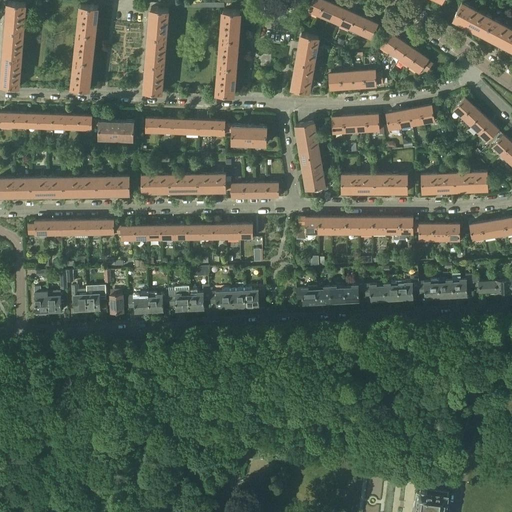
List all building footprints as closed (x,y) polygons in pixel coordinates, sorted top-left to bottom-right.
[(9,0),(7,28),(24,30),(27,2),(9,0)] [(312,0),(309,8),(319,13),(325,0),(312,0)] [(336,3),(329,0),(325,0),(319,13),(330,18),(336,3)] [(462,0),(454,16),(485,33),(494,16),(463,0),(462,0)] [(82,3),(79,31),(96,33),(99,5),(82,3)] [(340,23),(347,8),(336,3),(330,18),(340,23)] [(149,34),(167,36),(169,8),(152,6),(149,34)] [(224,8),(221,37),(239,38),(241,10),(224,8)] [(357,12),(347,8),(340,23),(351,27),(357,12)] [(361,32),(368,17),(357,12),(351,27),(361,32)] [(511,26),(508,24),(494,16),(485,33),(511,47),(511,26)] [(379,22),(368,17),(361,32),(373,37),(379,22)] [(7,28),(5,56),(22,58),(24,30),(7,28)] [(382,44),(392,50),(401,37),(392,30),(382,44)] [(79,31),(75,59),(93,61),(96,33),(79,31)] [(302,32),(297,59),(314,62),(319,35),(302,32)] [(149,34),(147,62),(165,64),(167,36),(149,34)] [(221,37),(219,64),(237,66),(239,38),(221,37)] [(411,44),(401,37),(392,50),(401,57),(411,44)] [(420,51),(411,44),(401,57),(411,64),(420,51)] [(430,58),(420,51),(411,64),(420,71),(423,67),(428,70),(433,63),(429,59),(430,58)] [(22,58),(5,56),(2,84),(20,86),(22,58)] [(90,88),(93,61),(75,59),(72,86),(90,88)] [(310,90),(314,62),(297,59),(292,87),(310,90)] [(165,64),(147,62),(145,90),(162,92),(165,64)] [(237,66),(219,64),(217,93),(234,94),(237,66)] [(376,68),(365,69),(366,85),(378,84),(378,82),(383,82),(383,81),(387,81),(387,78),(383,78),(383,73),(377,73),(376,68)] [(366,85),(365,69),(353,70),(354,86),(366,85)] [(353,70),(341,71),(342,87),(354,86),(353,70)] [(330,71),(331,87),(342,87),(341,71),(330,71)] [(455,107),(463,115),(474,104),(466,95),(455,107)] [(421,105),(424,121),(436,119),(435,114),(441,113),(440,104),(433,105),(433,103),(421,105)] [(483,112),(474,104),(463,115),(472,123),(483,112)] [(421,105),(410,108),(413,123),(424,121),(421,105)] [(410,108),(398,110),(401,125),(413,123),(410,108)] [(0,125),(13,125),(14,111),(1,110),(0,125)] [(389,128),(401,125),(398,110),(387,112),(389,128)] [(27,111),(14,111),(13,125),(27,126),(27,111)] [(27,126),(40,126),(40,112),(27,111),(27,126)] [(54,112),(40,112),(40,126),(53,127),(54,112)] [(53,127),(66,127),(66,113),(54,112),(53,127)] [(380,112),(368,113),(369,129),(380,128),(380,112)] [(472,123),(480,131),(491,120),(483,112),(472,123)] [(80,113),(66,113),(66,127),(79,128),(80,113)] [(93,114),(80,113),(79,128),(95,128),(95,131),(99,131),(100,118),(93,118),(93,114)] [(369,129),(368,113),(356,114),(357,130),(369,129)] [(334,131),(346,130),(345,114),(333,115),(334,131)] [(356,114),(345,114),(346,130),(357,130),(356,114)] [(147,130),(160,131),(161,116),(147,116),(147,130)] [(173,117),(161,116),(160,131),(173,131),(173,117)] [(173,131),(186,132),(187,117),(173,117),(173,131)] [(200,118),(187,117),(186,132),(199,132),(200,118)] [(100,118),(99,131),(99,136),(135,137),(135,119),(100,118)] [(199,132),(212,133),(213,118),(200,118),(199,132)] [(213,118),(212,133),(227,133),(227,131),(233,131),(233,124),(226,123),(226,119),(213,118)] [(302,156),(320,153),(315,120),(296,123),(302,156)] [(500,128),(491,120),(480,131),(488,140),(500,128)] [(233,124),(233,131),(232,141),(250,142),(268,142),(269,124),(251,124),(234,123),(233,123),(233,124)] [(493,144),(502,152),(511,141),(511,139),(504,132),(493,144)] [(511,158),(511,141),(502,152),(510,160),(511,158)] [(320,153),(302,156),(307,189),(326,186),(320,153)] [(488,169),(455,171),(456,189),(489,188),(488,169)] [(227,189),(227,188),(227,181),(227,171),(198,172),(199,189),(227,189)] [(456,189),(455,171),(422,172),(423,191),(456,189)] [(143,190),(171,190),(171,172),(142,173),(143,190)] [(198,172),(171,172),(171,190),(199,189),(198,172)] [(342,190),(375,191),(375,172),(342,172),(342,190)] [(409,172),(375,172),(375,191),(409,191),(409,172)] [(65,193),(98,193),(98,174),(65,175),(65,193)] [(131,174),(98,174),(98,193),(131,193),(131,174)] [(32,175),(16,175),(0,175),(0,194),(32,194),(32,175)] [(65,175),(32,175),(32,194),(65,193),(65,175)] [(268,181),(268,195),(280,194),(280,193),(283,193),(283,188),(281,188),(280,180),(268,181)] [(244,181),(227,181),(227,188),(232,188),(232,195),(245,195),(244,181)] [(257,195),(257,181),(244,181),(245,195),(257,195)] [(268,181),(257,181),(257,195),(268,195),(268,181)] [(306,232),(320,232),(320,215),(306,215),(299,215),(299,222),(297,222),(297,237),(306,237),(306,232)] [(333,215),(320,215),(320,232),(333,232),(333,215)] [(333,232),(347,232),(347,215),(333,215),(333,232)] [(360,215),(347,215),(347,232),(360,232),(360,215)] [(360,232),(373,232),(374,215),(360,215),(360,232)] [(373,232),(387,232),(387,215),(374,215),(373,232)] [(400,239),(400,232),(400,215),(387,215),(387,232),(393,232),(393,239),(400,239)] [(414,232),(414,230),(414,222),(414,215),(400,215),(400,232),(400,239),(406,239),(407,232),(414,232)] [(88,218),(88,232),(102,232),(101,217),(88,218)] [(115,217),(101,217),(102,232),(115,232),(115,224),(115,217)] [(505,217),(494,218),(496,234),(508,232),(505,217)] [(36,233),(49,233),(49,218),(35,218),(36,223),(29,223),(29,233),(36,232),(36,233)] [(62,218),(49,218),(49,233),(62,233),(62,218)] [(62,218),(62,233),(75,232),(75,218),(62,218)] [(88,218),(75,218),(75,232),(88,232),(88,218)] [(494,218),(482,220),(485,236),(496,234),(494,218)] [(473,238),(485,236),(482,220),(470,222),(473,238)] [(201,222),(188,223),(188,237),(201,237),(201,222)] [(201,237),(214,237),(214,222),(201,222),(201,237)] [(227,222),(214,222),(214,237),(227,236),(227,222)] [(227,236),(240,236),(240,222),(227,222),(227,236)] [(254,222),(240,222),(240,236),(254,236),(254,222)] [(414,230),(420,230),(420,238),(434,238),(434,222),(420,222),(414,222),(414,230)] [(447,222),(434,222),(434,238),(447,238),(447,222)] [(461,222),(447,222),(447,238),(461,238),(461,222)] [(122,238),(136,238),(135,223),(122,224),(115,224),(115,232),(122,231),(122,238)] [(148,223),(135,223),(136,238),(149,238),(148,223)] [(149,238),(162,237),(161,223),(148,223),(149,238)] [(175,223),(161,223),(162,237),(175,237),(175,223)] [(175,237),(188,237),(188,223),(175,223),(175,237)] [(457,257),(466,256),(465,247),(459,247),(459,251),(457,251),(457,257)] [(407,279),(399,279),(400,297),(414,297),(414,293),(420,292),(419,280),(418,263),(411,263),(411,278),(407,278),(407,279)] [(461,271),(453,272),(453,277),(453,278),(454,295),(468,294),(468,286),(474,286),(473,273),(467,273),(467,278),(461,278),(461,276),(461,271)] [(479,272),(473,273),(474,286),(479,286),(480,290),(487,290),(487,293),(497,293),(496,278),(480,279),(479,272)] [(506,278),(496,278),(497,293),(507,292),(506,289),(511,288),(511,273),(506,274),(506,278)] [(425,280),(419,280),(420,292),(425,292),(425,296),(440,295),(439,277),(431,278),(431,279),(425,280)] [(447,277),(439,277),(440,295),(454,295),(453,278),(447,279),(447,277)] [(390,281),(385,282),(386,298),(400,297),(399,279),(390,280),(390,281)] [(371,282),(365,283),(366,295),(371,295),(371,299),(386,298),(385,282),(385,280),(376,280),(376,282),(371,282)] [(336,284),(331,284),(332,301),(346,300),(345,282),(336,282),(336,284)] [(353,282),(345,282),(346,300),(360,299),(360,295),(366,295),(365,283),(359,283),(353,283),(353,282)] [(95,292),(87,293),(88,309),(89,309),(90,310),(95,310),(95,308),(101,308),(100,295),(102,295),(101,283),(94,283),(95,292)] [(198,288),(189,288),(190,308),(205,307),(205,303),(211,302),(210,290),(210,283),(204,284),(204,291),(198,291),(198,289),(198,288)] [(302,286),(297,286),(297,298),(303,298),(303,302),(317,301),(317,283),(308,284),(308,286),(302,286)] [(325,283),(317,283),(317,301),(332,301),(331,284),(325,285),(325,283)] [(87,309),(88,309),(87,293),(87,288),(79,288),(79,284),(72,284),(73,296),(75,296),(75,309),(81,309),(82,310),(86,310),(87,309)] [(47,310),(49,310),(48,294),(48,289),(42,290),(41,285),(35,285),(36,311),(38,311),(38,312),(40,314),(46,314),(47,312),(47,310)] [(175,285),(169,286),(169,292),(170,304),(175,304),(176,308),(190,308),(189,288),(189,285),(175,285)] [(253,286),(244,287),(245,305),(256,304),(260,304),(260,300),(266,300),(265,287),(256,288),(253,288),(253,286)] [(216,290),(210,290),(211,302),(217,302),(217,306),(231,306),(231,289),(230,287),(222,288),(222,290),(216,290)] [(236,289),(231,289),(231,306),(245,305),(244,287),(236,287),(236,289)] [(48,289),(48,294),(49,310),(62,310),(61,289),(48,289)] [(135,294),(129,294),(129,306),(135,306),(135,310),(150,310),(149,291),(141,292),(141,294),(135,294)] [(157,291),(149,291),(150,310),(164,309),(164,305),(170,304),(169,292),(163,293),(157,293),(157,291)] [(123,292),(111,293),(112,311),(124,311),(123,292)] [(445,511),(449,489),(430,487),(429,488),(428,488),(427,485),(421,485),(419,487),(419,490),(417,489),(417,492),(416,494),(415,497),(416,499),(414,511),(445,511)] [(211,499),(207,509),(215,511),(246,511),(235,508),(211,499)]
